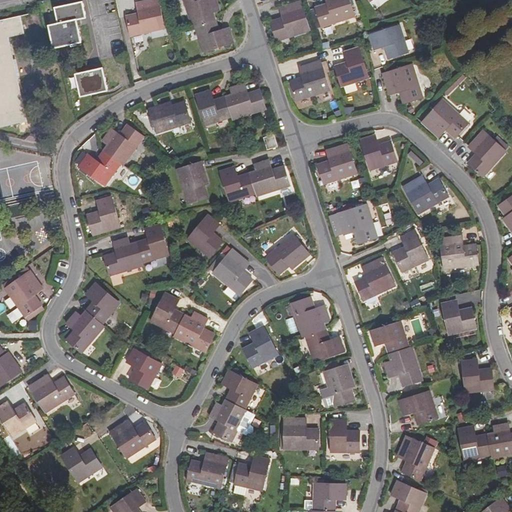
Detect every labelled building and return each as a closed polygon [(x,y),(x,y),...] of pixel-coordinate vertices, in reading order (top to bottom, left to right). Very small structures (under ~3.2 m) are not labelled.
[(84,0),(76,0),(56,4),(59,21),(51,23),(55,47),(72,44),(73,46),(78,46),(78,42),(84,42),(79,17),(87,16),(84,0)] [(142,12),(129,14),(133,34),(166,25),(159,0),(143,0),(139,1),(142,12)] [(187,0),(194,24),(198,23),(218,17),(215,9),(219,8),(217,0),(187,0)] [(329,0),(331,5),(326,7),(325,4),(318,6),(324,25),(357,14),(351,0),(329,0)] [(310,29),(301,1),(283,7),(286,19),(281,21),(280,18),(272,20),(278,39),(310,29)] [(21,12),(0,16),(0,124),(28,118),(9,32),(24,29),(21,12)] [(218,17),(198,23),(206,49),(235,40),(231,27),(218,30),(217,26),(220,25),(218,17)] [(401,27),(372,36),(375,49),(386,46),(389,59),(409,53),(401,27)] [(370,77),(361,47),(347,51),(350,66),(346,67),(344,62),(337,65),(343,85),(370,77)] [(329,89),(321,62),(302,67),(305,80),(300,81),(298,78),(292,80),(297,99),(329,89)] [(415,65),(386,73),(392,92),(405,89),(405,93),(403,93),(406,102),(425,96),(415,65)] [(104,66),(77,72),(82,96),(109,90),(104,66)] [(235,93),(228,96),(234,114),(235,117),(266,107),(262,90),(249,94),(247,83),(233,87),(235,93)] [(207,123),(234,114),(228,96),(214,100),(212,90),(198,94),(207,123)] [(457,138),(470,123),(447,100),(426,121),(429,124),(425,128),(434,136),(438,132),(442,135),(449,127),(452,129),(452,133),(457,138)] [(191,121),(185,101),(178,103),(178,106),(172,107),(171,102),(151,107),(157,130),(191,121)] [(107,142),(102,149),(120,160),(122,162),(143,136),(127,122),(120,130),(123,132),(120,135),(111,128),(104,138),(107,142)] [(485,131),(472,145),(481,154),(472,163),(485,176),(508,152),(485,131)] [(276,135),(267,137),(271,148),(279,145),(276,135)] [(378,136),(364,140),(372,168),(398,160),(392,141),(386,143),(384,147),(381,147),(378,136)] [(357,173),(349,144),(330,149),(333,163),(328,165),(327,162),(320,164),(324,182),(357,173)] [(101,183),(120,160),(102,149),(97,155),(99,157),(97,160),(87,154),(76,165),(101,183)] [(201,161),(178,168),(188,201),(208,196),(203,185),(208,183),(201,161)] [(257,171),(250,173),(256,192),(257,195),(290,184),(284,166),(278,167),(277,171),(274,172),(270,161),(260,164),(257,171)] [(230,201),(256,192),(250,173),(243,174),(243,177),(239,179),(236,168),(222,172),(230,201)] [(424,176),(406,185),(419,212),(451,197),(442,179),(435,182),(436,186),(430,188),(424,176)] [(89,223),(91,233),(118,225),(110,195),(97,200),(100,212),(97,214),(95,210),(86,212),(89,223)] [(511,198),(500,207),(505,213),(507,212),(509,216),(505,219),(511,229),(511,198)] [(376,238),(369,205),(340,213),(344,233),(357,230),(358,241),(376,238)] [(208,214),(188,237),(209,257),(224,240),(218,235),(214,238),(211,235),(220,225),(208,214)] [(145,239),(136,241),(142,260),(169,253),(161,224),(147,227),(150,241),(147,242),(145,239)] [(430,259),(416,230),(404,235),(409,249),(405,251),(405,249),(396,252),(404,270),(430,259)] [(294,236),(266,258),(278,274),(285,269),(285,265),(291,265),(292,267),(308,254),(294,236)] [(464,237),(444,239),(447,269),(479,265),(478,246),(472,246),(468,250),(465,249),(464,237)] [(108,273),(143,264),(142,260),(136,241),(129,243),(127,238),(114,241),(117,255),(113,256),(111,253),(104,256),(108,273)] [(237,296),(251,280),(245,274),(243,275),(240,272),(248,265),(233,250),(224,260),(219,256),(209,267),(214,271),(213,272),(237,296)] [(396,286),(384,260),(365,268),(370,279),(366,281),(365,278),(356,282),(364,299),(396,286)] [(30,271),(5,287),(23,315),(41,304),(37,297),(34,299),(30,293),(40,287),(30,271)] [(349,275),(351,281),(361,278),(359,272),(349,275)] [(84,309),(100,323),(118,304),(96,283),(85,293),(93,300),(84,309)] [(175,334),(185,314),(180,311),(177,311),(172,310),(177,300),(164,292),(149,318),(175,334)] [(293,303),(302,336),(307,335),(325,329),(324,323),(330,320),(327,306),(313,310),(313,306),(315,306),(313,296),(293,303)] [(462,314),(459,301),(444,304),(451,336),(478,329),(472,308),(467,310),(468,313),(462,314)] [(79,349),(103,325),(100,323),(84,309),(79,313),(75,310),(66,321),(73,328),(66,337),(79,349)] [(190,318),(185,314),(175,334),(174,335),(203,352),(213,334),(207,330),(204,332),(200,330),(206,320),(193,313),(190,318)] [(290,333),(297,332),(294,318),(288,319),(290,333)] [(388,349),(390,355),(410,350),(402,324),(374,332),(378,345),(388,341),(388,349)] [(263,327),(251,333),(256,343),(256,346),(251,346),(244,349),(252,367),(276,355),(263,327)] [(325,329),(307,335),(315,361),(343,353),(339,339),(327,341),(325,329)] [(424,380),(412,349),(410,350),(390,355),(392,362),(386,363),(391,376),(401,373),(403,376),(402,380),(404,386),(424,380)] [(157,365),(130,350),(123,362),(136,369),(134,372),(132,371),(127,380),(144,389),(157,365)] [(0,382),(19,371),(7,351),(0,354),(0,382)] [(479,364),(465,365),(467,396),(494,393),(492,374),(485,374),(480,377),(479,364)] [(181,379),(187,370),(178,365),(173,373),(181,379)] [(348,366),(324,372),(334,405),(353,401),(348,389),(353,387),(348,366)] [(224,400),(242,409),(255,385),(228,372),(222,383),(233,390),(232,393),(229,392),(224,400)] [(46,377),(29,387),(45,412),(74,394),(63,378),(57,381),(57,385),(54,387),(46,377)] [(430,392),(401,403),(404,416),(416,412),(417,424),(439,417),(430,392)] [(242,409),(224,400),(221,407),(214,405),(208,417),(220,422),(217,428),(216,435),(229,441),(246,411),(242,409)] [(0,405),(0,421),(10,435),(33,420),(21,403),(15,407),(16,411),(13,413),(5,402),(0,405)] [(304,419),(284,418),(283,448),(316,448),(317,429),(309,429),(309,432),(304,431),(304,419)] [(125,420),(108,431),(123,457),(152,439),(141,422),(136,426),(135,430),(131,430),(125,420)] [(346,422),(331,422),(330,452),(358,454),(358,432),(350,431),(350,435),(346,435),(346,422)] [(496,437),(489,437),(493,458),(511,455),(511,438),(510,439),(508,428),(495,430),(496,437)] [(465,462),(493,458),(489,437),(481,438),(482,441),(475,442),(472,429),(459,432),(465,462)] [(407,438),(399,456),(410,462),(408,467),(404,466),(401,471),(419,480),(433,451),(407,438)] [(78,459),(70,448),(59,455),(75,481),(99,467),(87,449),(80,454),(79,459),(78,459)] [(226,460),(205,454),(200,467),(195,466),(196,463),(190,461),(184,480),(217,489),(226,460)] [(245,466),(238,464),(232,484),(259,492),(267,464),(253,459),(251,470),(246,469),(245,466)] [(499,476),(509,476),(509,466),(499,466),(499,476)] [(289,502),(303,503),(304,479),(291,478),(289,502)] [(312,511),(334,511),(334,505),(332,505),(332,500),(344,501),(345,485),(313,483),(312,511)] [(393,511),(416,511),(424,496),(396,483),(391,495),(402,501),(399,507),(397,506),(393,511)] [(141,502),(133,490),(108,507),(111,511),(134,511),(132,508),(141,502)] [(507,511),(500,503),(486,511),(507,511)]
